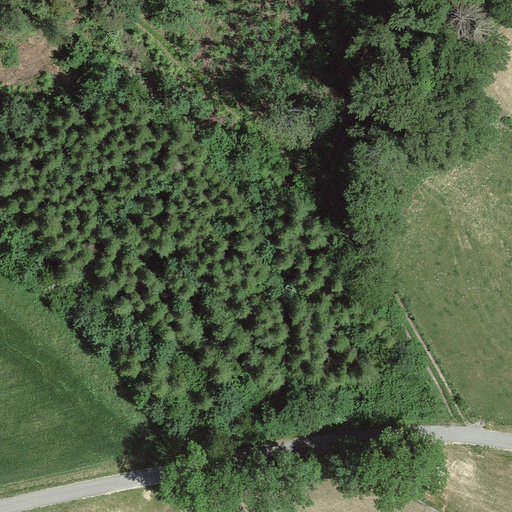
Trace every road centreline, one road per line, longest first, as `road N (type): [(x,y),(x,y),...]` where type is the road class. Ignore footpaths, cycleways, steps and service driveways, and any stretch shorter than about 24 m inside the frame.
road 1 (track): [(463,436),(350,217),(300,154),(118,0)]
road 2 (unclassified): [(0,509),(327,442),(432,434),(511,444)]
